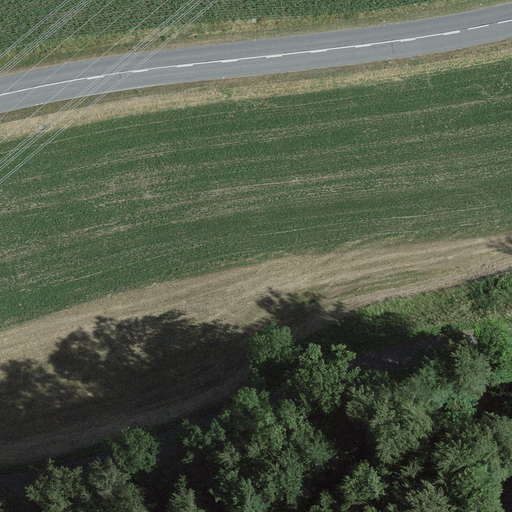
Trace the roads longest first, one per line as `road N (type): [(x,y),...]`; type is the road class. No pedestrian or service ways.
road 1 (tertiary): [(511,339),(360,372),(143,454),(0,488)]
road 2 (tertiary): [(511,20),(0,95)]
